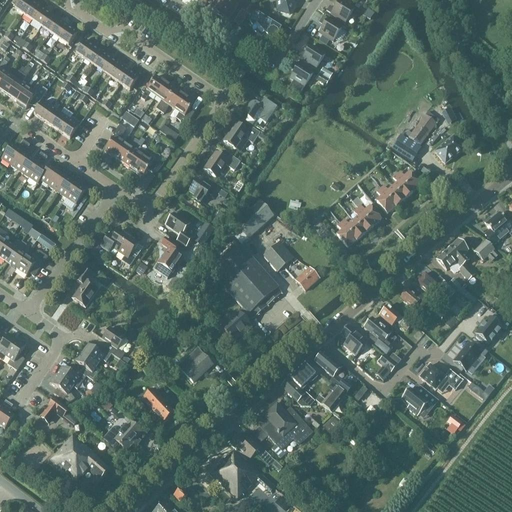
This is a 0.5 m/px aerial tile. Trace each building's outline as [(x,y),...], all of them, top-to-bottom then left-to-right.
[(23,16),(32,3),(28,0),(20,0),(14,9),(23,16)] [(219,15),(228,0),(227,0),(215,0),(209,10),(219,15)] [(228,0),(219,15),(228,21),(235,10),(240,13),(242,10),(247,2),(242,0),(240,0),(239,2),(236,0),(228,0)] [(275,0),(276,0),(277,12),(289,15),(295,5),(290,0),(275,0)] [(354,10),(348,7),(351,3),(346,1),(344,4),(339,1),(334,10),(329,7),(326,12),(330,15),(345,24),(354,10)] [(269,16),(253,6),(247,2),(242,10),(248,14),(248,15),(251,19),(249,21),(250,23),(248,23),(250,28),(253,32),(257,35),(262,37),(264,35),(268,36),(268,38),(271,40),(275,40),(277,36),(279,30),(266,21),(269,16)] [(32,22),(41,9),(32,3),(23,16),(32,22)] [(41,28),(50,15),(41,9),(32,22),(41,28)] [(50,34),(59,21),(50,15),(41,28),(50,34)] [(324,25),(318,34),(322,36),(321,38),(328,43),(329,41),(333,43),(334,41),(340,44),(346,34),(341,30),(342,29),(328,20),(327,20),(323,17),(320,22),(324,25)] [(59,41),(68,27),(59,21),(50,34),(59,41)] [(68,47),(77,34),(68,27),(59,41),(68,47)] [(85,61),(94,48),(84,41),(75,54),(85,61)] [(0,49),(4,53),(9,46),(3,43),(0,47),(0,49)] [(316,70),(325,56),(310,47),(305,56),(300,53),(297,58),(301,61),(316,70)] [(93,67),(103,54),(94,48),(85,61),(93,67)] [(102,73),(111,60),(103,54),(93,67),(102,73)] [(111,79),(120,66),(111,60),(102,73),(111,79)] [(293,82),(289,88),(299,94),(303,88),(304,89),(313,74),(299,65),(298,65),(294,63),(291,68),(295,70),(290,79),(293,82)] [(120,85),(129,72),(120,66),(111,79),(120,85)] [(31,70),(28,68),(27,67),(22,75),(16,83),(7,97),(16,104),(26,90),(29,85),(23,81),(31,70)] [(323,69),(319,75),(323,78),(329,81),(332,76),(327,72),(323,69)] [(38,72),(29,85),(31,87),(35,82),(36,82),(38,79),(37,77),(40,74),(38,72)] [(129,92),(138,79),(129,72),(120,85),(129,92)] [(22,75),(18,73),(13,81),(7,76),(0,86),(0,92),(7,97),(16,83),(22,75)] [(69,83),(72,86),(78,89),(81,85),(86,77),(84,75),(78,84),(75,82),(76,81),(72,78),(69,83)] [(155,98),(165,84),(155,77),(146,91),(146,92),(140,99),(144,102),(150,94),(155,98)] [(325,87),(329,81),(323,78),(320,84),(325,87)] [(165,84),(155,98),(161,102),(159,105),(156,110),(159,112),(175,90),(174,90),(174,88),(171,86),(169,86),(165,84)] [(83,93),(87,89),(81,85),(78,89),(83,93)] [(16,104),(16,105),(16,106),(24,111),(25,111),(25,110),(32,102),(37,106),(47,92),(37,86),(34,90),(31,94),(26,90),(16,104)] [(174,111),(184,97),(175,90),(159,112),(163,115),(169,107),(174,111)] [(184,97),(174,111),(178,114),(175,119),(180,123),(182,120),(187,124),(194,114),(189,111),(194,103),(193,103),(193,101),(189,99),(187,99),(184,97)] [(249,113),(250,114),(247,118),(256,124),(259,120),(265,124),(277,108),(264,99),(260,105),(257,103),(256,103),(255,102),(254,102),(253,102),(252,102),(251,103),(250,103),(249,104),(248,105),(248,106),(247,107),(247,108),(247,109),(248,111),(249,112),(249,113)] [(42,122),(52,108),(42,102),(33,115),(42,122)] [(51,128),(60,115),(52,108),(42,122),(51,128)] [(450,109),(443,112),(450,124),(456,121),(450,109)] [(126,114),(122,120),(134,129),(138,122),(126,114)] [(60,134),(69,121),(60,115),(51,128),(60,134)] [(425,116),(408,138),(419,147),(436,124),(425,116)] [(69,140),(78,127),(69,121),(60,134),(69,140)] [(235,125),(223,142),(236,151),(240,154),(248,142),(252,145),(257,138),(260,134),(250,127),(246,133),(235,125)] [(124,144),(119,141),(126,131),(119,126),(112,136),(114,137),(104,152),(114,158),(124,144)] [(167,138),(174,142),(178,136),(172,132),(167,138)] [(400,137),(391,150),(412,163),(420,150),(402,138),(400,137)] [(453,137),(434,153),(445,167),(465,151),(453,137)] [(132,171),(145,153),(139,149),(142,145),(145,142),(141,139),(138,143),(123,165),(132,171)] [(138,143),(135,140),(131,145),(129,148),(124,144),(114,158),(123,165),(138,143)] [(10,167),(19,154),(10,147),(1,160),(10,167)] [(145,153),(132,171),(142,178),(147,171),(152,174),(153,173),(156,175),(161,167),(158,165),(159,165),(154,161),(155,160),(145,153)] [(19,173),(28,160),(19,154),(10,167),(19,173)] [(234,172),(240,163),(230,156),(226,162),(215,154),(203,171),(216,180),(225,166),(234,172)] [(28,179),(37,166),(28,160),(19,173),(28,179)] [(46,172),(45,172),(37,166),(28,179),(37,185),(40,182),(39,181),(46,172)] [(425,166),(421,173),(431,179),(435,173),(425,166)] [(48,188),(57,174),(48,168),(45,172),(46,172),(39,181),(40,182),(48,188)] [(412,194),(420,187),(408,173),(404,178),(400,173),(396,176),(412,194)] [(57,194),(66,181),(57,174),(48,188),(57,194)] [(412,194),(396,176),(392,179),(396,184),(392,188),(404,202),(412,194)] [(211,197),(218,188),(206,180),(203,185),(196,181),(188,192),(194,196),(191,201),(200,207),(203,202),(208,195),(211,197)] [(66,200),(75,187),(66,181),(57,194),(66,200)] [(334,184),(331,189),(336,192),(339,188),(334,184)] [(75,206),(84,193),(75,187),(66,200),(75,206)] [(404,202),(392,188),(387,192),(383,187),(380,190),(395,208),(395,209),(404,202)] [(387,215),(395,208),(380,190),(376,193),(380,198),(375,202),(387,215)] [(357,199),(352,203),(358,209),(360,207),(362,205),(357,199)] [(273,217),(273,216),(260,202),(234,224),(237,228),(230,233),(243,249),(250,243),(248,240),(273,217)] [(381,221),(369,207),(364,212),(360,207),(358,209),(357,210),(362,216),(373,228),(381,221)] [(373,228),(362,216),(357,210),(353,213),(357,218),(353,222),(365,235),(373,228)] [(8,211),(4,216),(12,222),(15,216),(8,211)] [(490,219),(484,224),(486,225),(485,225),(490,231),(484,236),(494,247),(507,235),(511,240),(511,225),(505,218),(503,220),(499,214),(491,220),(490,219)] [(189,226),(176,216),(173,215),(165,226),(180,237),(176,242),(182,246),(186,248),(192,239),(184,234),(189,226)] [(211,224),(216,227),(219,222),(214,219),(211,224)] [(365,235),(353,222),(348,226),(344,221),(340,224),(356,243),(365,235)] [(356,243),(340,224),(337,227),(341,232),(336,236),(347,249),(356,242),(356,243)] [(266,238),(275,229),(272,225),(262,234),(266,238)] [(112,249),(118,253),(129,237),(119,231),(112,241),(102,235),(95,245),(109,254),(112,249)] [(199,233),(193,242),(202,247),(208,239),(199,233)] [(41,236),(36,242),(42,246),(46,240),(41,236)] [(131,254),(138,244),(129,237),(118,253),(124,257),(121,262),(129,268),(136,258),(131,254)] [(167,280),(172,274),(182,259),(173,253),(177,247),(165,239),(161,245),(168,250),(158,264),(159,265),(154,272),(167,280)] [(470,262),(464,256),(467,252),(457,241),(445,252),(461,269),(465,265),(465,266),(470,262)] [(0,253),(0,259),(7,264),(20,245),(16,242),(12,247),(7,244),(0,253)] [(278,289),(241,247),(236,242),(215,261),(219,266),(211,274),(242,309),(248,315),(248,316),(278,289)] [(485,242),(475,252),(484,261),(494,251),(485,242)] [(278,243),(263,257),(277,272),(292,259),(278,243)] [(93,244),(87,253),(92,256),(98,247),(93,244)] [(16,271),(26,257),(21,253),(25,248),(20,245),(7,264),(16,271)] [(191,252),(197,256),(201,249),(195,245),(191,252)] [(26,257),(16,271),(26,277),(28,274),(33,278),(37,273),(44,262),(47,258),(46,257),(46,256),(39,252),(36,252),(34,255),(31,260),(26,257)] [(445,252),(436,261),(446,272),(449,269),(453,274),(455,274),(457,274),(458,272),(461,269),(445,252)] [(298,269),(302,263),(296,259),(292,265),(298,269)] [(147,267),(142,263),(135,273),(141,277),(147,267)] [(470,272),(465,266),(465,265),(461,269),(458,272),(464,278),(470,272)] [(72,300),(85,309),(98,291),(86,283),(92,275),(84,270),(75,281),(82,286),(72,300)] [(305,293),(318,281),(309,270),(295,282),(305,293)] [(470,272),(464,278),(468,282),(475,276),(470,272)] [(455,291),(454,291),(443,282),(439,286),(425,274),(421,278),(420,278),(415,284),(428,296),(429,295),(436,302),(442,295),(448,301),(456,293),(472,306),(476,300),(472,296),(464,290),(462,288),(460,287),(455,291)] [(447,283),(454,289),(458,285),(451,279),(447,283)] [(429,302),(422,295),(411,286),(404,295),(403,294),(401,297),(402,297),(400,299),(413,311),(417,306),(422,310),(429,302)] [(499,291),(494,299),(502,304),(507,296),(499,291)] [(407,332),(414,324),(406,318),(402,318),(401,317),(388,305),(379,315),(393,327),(396,322),(407,332)] [(243,319),(248,315),(242,309),(238,313),(220,329),(232,342),(249,326),(243,319)] [(481,329),(475,336),(477,337),(476,338),(482,343),(483,342),(488,346),(496,336),(497,336),(496,335),(498,332),(499,333),(500,333),(499,332),(501,329),(504,332),(508,327),(494,315),(491,320),(489,319),(484,325),(483,325),(482,325),(483,326),(481,328),(480,328),(481,329)] [(446,323),(452,328),(458,321),(452,317),(446,323)] [(372,319),(364,328),(378,340),(374,346),(386,355),(393,347),(386,341),(391,335),(372,319)] [(356,356),(368,343),(348,325),(340,334),(348,341),(344,346),(356,356)] [(129,343),(124,340),(124,339),(109,329),(102,340),(107,344),(103,350),(111,355),(127,366),(130,363),(122,358),(124,355),(121,353),(129,343)] [(183,334),(176,339),(179,343),(179,344),(185,352),(192,346),(183,334)] [(399,343),(402,339),(393,334),(390,338),(399,343)] [(0,346),(0,345),(0,360),(2,362),(5,358),(16,342),(7,336),(0,346)] [(16,342),(5,358),(10,361),(7,366),(16,372),(23,362),(18,358),(25,348),(16,342)] [(467,345),(453,363),(467,374),(480,357),(483,359),(487,354),(478,346),(474,350),(467,345)] [(111,355),(103,350),(101,348),(97,353),(87,346),(81,354),(97,366),(101,360),(105,363),(111,355)] [(31,359),(37,353),(32,348),(26,354),(31,359)] [(198,350),(178,368),(182,372),(193,384),(212,366),(202,355),(198,350)] [(81,354),(75,363),(83,368),(79,373),(86,378),(93,382),(98,374),(94,371),(97,366),(81,354)] [(333,379),(341,368),(324,354),(323,356),(321,355),(314,363),(333,379)] [(385,355),(378,362),(391,373),(396,367),(397,366),(385,355)] [(313,381),(315,378),(314,377),(315,376),(304,365),(290,379),(302,391),(303,389),(302,388),(304,386),(306,387),(311,381),(310,380),(312,379),(313,381)] [(420,378),(419,379),(420,380),(420,379),(434,391),(435,392),(436,391),(435,391),(442,382),(449,387),(454,391),(454,392),(455,391),(461,383),(462,383),(462,382),(461,382),(450,373),(449,372),(449,373),(444,378),(430,367),(429,366),(429,367),(420,378)] [(86,378),(75,370),(72,375),(62,368),(56,377),(77,391),(80,386),(86,378)] [(77,391),(56,377),(55,376),(56,377),(51,384),(50,383),(49,385),(58,391),(55,395),(54,394),(53,395),(62,401),(64,400),(69,404),(74,400),(69,393),(72,388),(77,391)] [(331,384),(335,387),(346,396),(352,388),(337,377),(331,384)] [(117,385),(121,390),(126,384),(121,380),(117,385)] [(306,393),(304,395),(289,380),(281,387),(301,407),(309,408),(315,402),(306,393)] [(331,414),(346,396),(335,387),(325,400),(320,396),(316,401),(331,414)] [(489,387),(484,393),(489,397),(494,391),(489,387)] [(363,388),(354,399),(358,403),(367,392),(363,388)] [(410,390),(401,401),(409,408),(407,410),(417,417),(417,416),(425,408),(430,412),(438,402),(420,388),(415,394),(412,392),(410,390)] [(138,403),(147,414),(150,411),(162,424),(173,414),(160,400),(162,399),(154,390),(146,398),(145,397),(138,403)] [(80,420),(68,411),(53,400),(39,418),(49,426),(56,416),(73,429),(80,420)] [(259,419),(271,432),(267,436),(261,428),(251,436),(259,445),(268,437),(276,446),(271,450),(280,460),(287,453),(283,449),(293,440),(298,446),(312,435),(290,410),(285,414),(276,405),(259,419)] [(0,427),(4,430),(13,417),(4,411),(0,416),(0,427)] [(83,415),(79,418),(85,424),(88,421),(83,415)] [(307,422),(317,430),(322,424),(313,416),(307,422)] [(453,416),(447,424),(457,431),(463,424),(453,416)] [(331,430),(333,432),(340,426),(333,418),(323,427),(328,433),(331,430)] [(135,441),(141,434),(129,423),(123,431),(120,429),(119,428),(117,428),(116,428),(114,428),(112,430),(103,440),(109,446),(115,451),(120,447),(126,452),(131,446),(133,448),(137,443),(135,441)] [(270,458),(270,457),(254,442),(250,447),(238,435),(229,444),(249,462),(251,460),(252,461),(256,457),(264,464),(268,469),(275,462),(270,458)] [(350,435),(347,440),(354,446),(358,442),(350,435)] [(81,479),(89,471),(100,481),(109,471),(98,461),(99,459),(73,436),(50,461),(75,484),(80,478),(81,479)] [(234,451),(210,476),(236,501),(242,495),(255,480),(259,476),(234,451)] [(265,490),(269,485),(259,476),(255,480),(265,490)] [(397,484),(401,487),(406,481),(402,477),(397,484)] [(180,504),(187,497),(180,490),(173,497),(180,504)] [(174,511),(166,503),(156,511),(174,511)]
